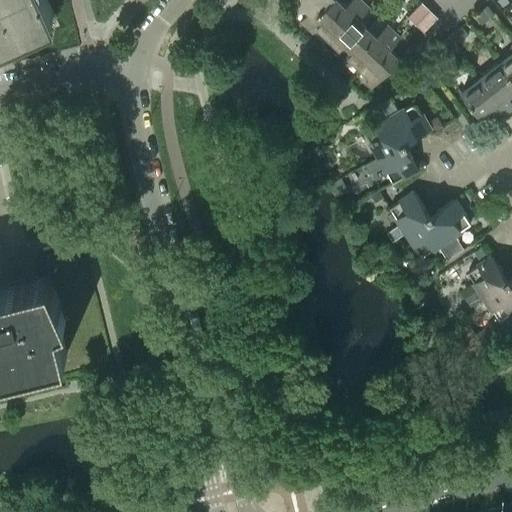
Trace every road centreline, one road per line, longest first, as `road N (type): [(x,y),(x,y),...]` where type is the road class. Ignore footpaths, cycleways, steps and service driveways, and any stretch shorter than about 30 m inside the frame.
road 1 (unclassified): [(132,66),(137,130),(207,418)]
road 2 (tertiary): [(511,476),(368,511)]
